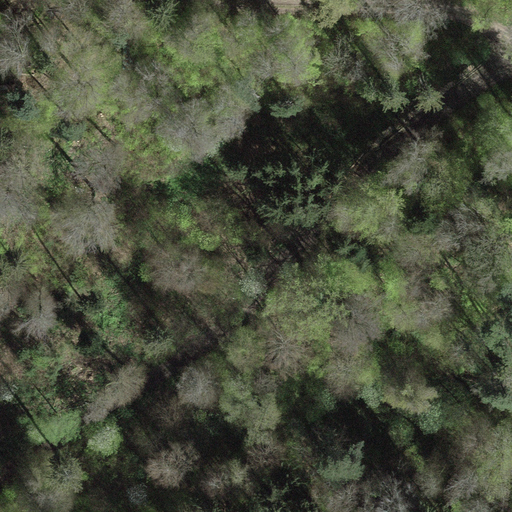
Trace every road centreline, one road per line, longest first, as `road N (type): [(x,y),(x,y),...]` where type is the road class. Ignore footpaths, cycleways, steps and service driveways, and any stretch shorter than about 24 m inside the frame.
road 1 (track): [(0,482),(214,337),(363,182),(511,59)]
road 2 (track): [(211,0),(472,14),(511,37)]
